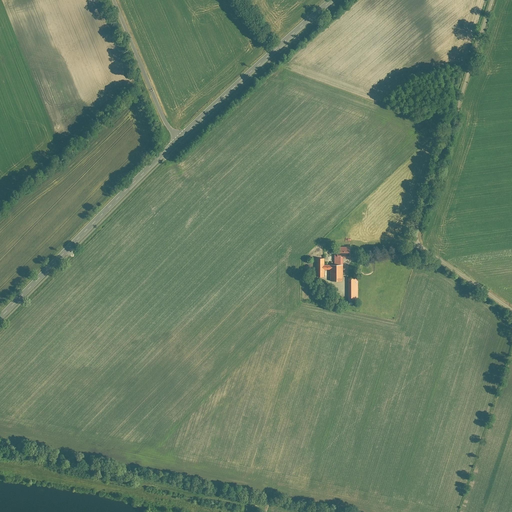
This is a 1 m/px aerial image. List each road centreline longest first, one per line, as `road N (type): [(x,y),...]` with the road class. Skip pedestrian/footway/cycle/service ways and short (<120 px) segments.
road 1 (residential): [(489,0),(414,242),(511,312)]
road 2 (tertiary): [(0,315),(175,139)]
road 3 (tertiary): [(175,139),(331,0)]
road 4 (residential): [(175,139),(113,0)]
